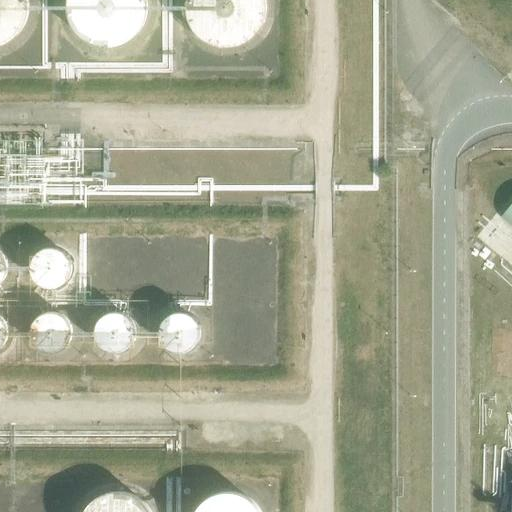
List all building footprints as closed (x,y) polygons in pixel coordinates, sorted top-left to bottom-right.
[(32,8),(32,7),(31,0),(0,0),(0,47),(2,47),(10,44),(16,40),(21,36),(26,29),(29,22),(31,15),(32,8)] [(151,6),(151,5),(150,0),(68,0),(68,4),(69,13),(71,21),(75,29),(80,34),(85,39),(93,43),(101,46),(108,46),(118,46),(126,43),(131,40),(138,35),(143,29),(148,21),(150,12),(151,6)] [(270,7),(269,0),(188,0),(188,6),(188,13),(190,20),(193,27),(198,34),(206,41),(212,44),(220,47),(227,48),(234,48),(241,46),(249,43),(257,37),(263,31),(267,23),(270,15),(270,7)] [(75,267),(75,266),(73,258),(71,254),(69,251),(62,247),(59,246),(53,245),(46,247),(39,251),(37,254),(34,259),(33,266),(34,274),(38,280),(44,285),(49,286),(52,287),(59,286),(63,285),(67,282),(70,280),(73,275),(74,272),(75,267)] [(9,267),(9,266),(9,262),(7,257),(3,251),(0,248),(0,283),(1,283),(5,279),(7,275),(9,271),(9,267)] [(139,332),(139,331),(138,324),(136,320),(133,317),(127,312),(123,310),(118,310),(113,310),(109,312),(102,317),(100,320),(98,324),(97,332),(97,335),(99,340),(103,346),(107,349),(110,350),(117,352),(126,350),(132,346),(135,343),(137,339),(139,332)] [(73,332),(72,324),(68,318),(62,313),(58,311),(54,311),(47,311),(43,313),(39,316),(36,319),(34,322),(31,330),(32,338),(34,342),(37,346),(40,349),(44,351),(51,353),(57,352),(61,351),(67,347),(71,341),(73,336),(73,332)] [(202,333),(202,332),(201,324),(197,318),(194,315),(190,313),(183,311),(176,311),(171,313),(167,316),(164,320),(162,323),(160,331),(161,339),(163,342),(166,346),(169,349),(173,351),(180,353),(188,352),(195,347),(198,344),(200,341),(202,333)] [(9,330),(9,329),(9,325),(7,320),(3,314),(0,312),(0,346),(1,346),(5,342),(7,339),(9,335),(9,330)] [(263,511),(261,508),(257,502),(250,497),(245,494),(240,492),(231,491),(225,491),(219,493),(212,496),(205,501),(201,506),(197,511),(263,511)] [(152,511),(150,508),(144,501),(139,497),(132,494),(125,492),(117,492),(111,493),(103,496),(97,499),(93,503),(89,509),(86,511),(152,511)]
